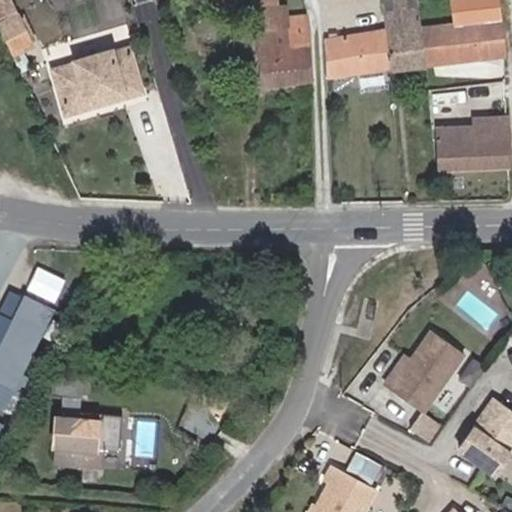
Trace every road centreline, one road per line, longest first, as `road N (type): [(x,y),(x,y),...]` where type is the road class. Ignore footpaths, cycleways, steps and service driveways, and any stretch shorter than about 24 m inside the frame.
road 1 (tertiary): [(0,211),(337,229)]
road 2 (residential): [(206,511),(295,404),(337,229)]
road 3 (tertiary): [(337,229),(511,227)]
